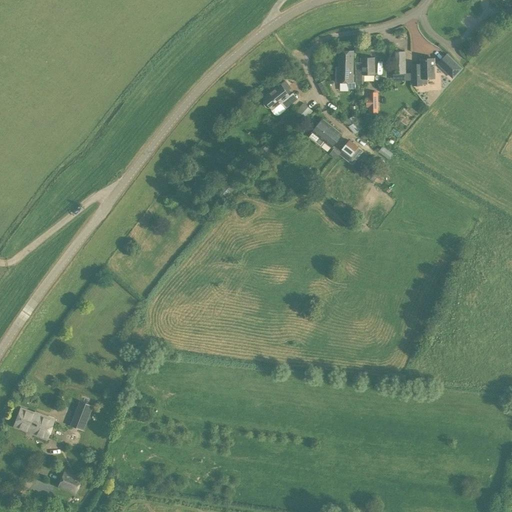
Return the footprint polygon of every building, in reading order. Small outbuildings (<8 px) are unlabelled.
[(355,83),(354,51),(338,51),(338,67),(335,67),(336,83),(355,83)] [(392,51),(393,73),(406,74),(406,61),(406,51),(392,51)] [(360,62),(355,63),(355,85),(364,84),(364,75),(375,75),(375,57),(360,58),(360,62)] [(460,67),(450,57),(442,64),(453,75),(460,67)] [(435,78),(434,59),(421,59),(421,73),(413,73),(414,85),(427,85),(427,79),(435,78)] [(325,80),(317,84),(324,96),(332,91),(325,80)] [(264,103),(264,104),(266,106),(267,107),(268,107),(270,107),(272,109),(271,110),(275,115),(276,116),(277,116),(279,115),(287,109),(286,109),(298,99),(293,93),(289,96),(286,91),(291,88),(285,81),(263,98),(264,100),(264,101),(264,103)] [(369,98),(366,98),(366,106),(369,106),(370,113),(378,113),(377,93),(369,93),(369,98)] [(303,102),(295,111),(293,113),(294,116),(288,123),(295,131),(312,112),(313,111),(303,102)] [(362,127),(356,121),(353,116),(346,119),(350,125),(348,126),(355,133),(362,127)] [(331,148),(342,134),(322,119),(312,132),(331,148)] [(340,152),(334,148),(329,154),(336,159),(339,154),(352,165),(363,151),(358,147),(359,147),(349,139),(341,150),(342,150),(340,152)] [(264,143),(255,153),(261,159),(271,150),(264,143)] [(382,146),(379,151),(388,157),(391,152),(382,146)] [(380,174),(373,169),(367,176),(374,181),(380,174)] [(75,413),(87,418),(92,406),(79,401),(75,413)] [(20,408),(13,427),(45,440),(53,419),(36,413),(35,413),(20,408)] [(74,495),(81,478),(63,470),(56,487),(74,495)]
